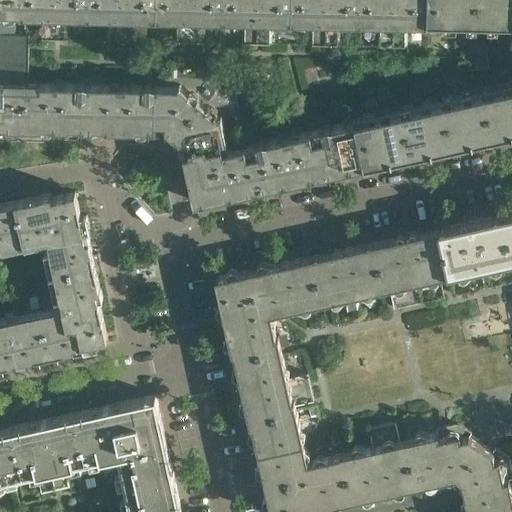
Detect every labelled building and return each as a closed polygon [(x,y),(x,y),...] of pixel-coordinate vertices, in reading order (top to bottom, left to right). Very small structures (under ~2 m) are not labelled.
[(0,0),(0,12),(21,13),(21,0),(0,0)] [(89,14),(89,0),(21,0),(21,13),(40,13),(40,38),(70,39),(70,14),(89,14)] [(157,16),(156,0),(89,0),(89,14),(108,15),(107,40),(137,40),(138,15),(157,16)] [(224,17),(224,0),(156,0),(157,16),(176,16),(175,41),(205,42),(206,17),(224,17)] [(292,19),(292,0),(224,0),(224,17),(243,17),(242,43),(272,43),(273,18),(292,19)] [(359,20),(359,0),(292,0),(292,19),(311,19),(311,44),(340,45),(341,20),(359,20)] [(428,21),(428,0),(359,0),(359,20),(377,20),(377,46),(408,46),(408,21),(428,21)] [(511,27),(511,0),(428,0),(428,21),(428,26),(511,27)] [(0,126),(53,128),(54,83),(41,83),(41,88),(28,88),(29,35),(0,34),(0,126)] [(476,57),(476,46),(465,46),(465,58),(476,57)] [(487,46),(476,46),(476,57),(487,55),(487,46)] [(489,65),(487,55),(476,57),(479,67),(489,65)] [(479,67),(476,57),(465,58),(468,69),(479,67)] [(406,74),(403,64),(392,65),(395,77),(406,74)] [(395,77),(392,65),(382,66),(385,79),(395,77)] [(511,130),(511,79),(354,115),(355,120),(365,163),(511,130)] [(120,129),(121,85),(88,84),(84,82),(80,82),(76,84),(54,83),(53,128),(120,129)] [(174,137),(202,102),(180,84),(178,86),(155,86),(151,83),(147,83),(144,85),(121,85),(120,129),(166,130),(174,137)] [(239,191),(229,148),(222,115),(219,116),(202,102),(174,137),(182,143),(195,201),(239,191)] [(365,163),(355,120),(332,125),(328,123),(324,124),(322,127),(292,134),(302,177),(365,163)] [(302,177),(292,134),(267,140),(263,138),(260,138),(257,142),(229,148),(239,191),(302,177)] [(90,239),(88,229),(90,229),(87,214),(84,215),(84,214),(81,215),(75,191),(52,196),(51,193),(16,200),(26,245),(26,246),(49,241),(50,247),(50,248),(44,250),(49,273),(100,262),(98,253),(93,254),(90,239)] [(0,250),(26,245),(16,200),(0,203),(0,250)] [(511,211),(470,220),(471,225),(485,286),(511,280),(511,211)] [(485,286),(471,225),(470,220),(407,234),(421,300),(445,295),(440,275),(448,273),(452,294),(485,286)] [(421,300),(407,234),(344,248),(355,294),(390,286),(394,306),(421,300)] [(355,294),(344,248),(278,263),(288,309),(355,294)] [(108,338),(99,298),(103,297),(101,287),(100,288),(97,273),(102,272),(100,262),(49,273),(54,297),(61,296),(61,297),(63,306),(41,311),(50,354),(75,349),(74,345),(83,343),(85,349),(99,346),(98,343),(99,343),(98,340),(108,338)] [(288,309),(278,263),(215,277),(226,326),(272,316),(272,313),(288,309)] [(50,354),(41,311),(17,316),(16,311),(5,313),(6,318),(0,319),(0,364),(17,361),(16,358),(25,356),(25,359),(50,354)] [(288,377),(281,347),(279,335),(277,336),(272,316),(226,326),(232,352),(233,352),(234,353),(235,355),(242,387),(288,377)] [(304,441),(297,409),(296,404),(314,400),(308,372),(288,377),(242,387),(250,424),(252,425),(253,427),(258,451),(304,441)] [(166,442),(156,394),(72,413),(83,461),(118,453),(166,442)] [(83,461),(72,413),(17,425),(28,473),(37,471),(41,491),(70,485),(65,465),(83,461)] [(447,478),(437,432),(400,440),(396,421),(369,427),(373,446),(383,492),(447,478)] [(511,477),(511,468),(509,455),(458,423),(436,427),(437,432),(447,478),(454,476),(455,477),(458,476),(460,478),(461,481),(462,481),(464,489),(509,479),(509,478),(511,477)] [(28,473),(17,425),(0,428),(0,481),(3,480),(5,478),(28,473)] [(292,511),(318,506),(308,461),(304,441),(258,451),(271,511),(292,511)] [(155,511),(181,506),(166,442),(118,453),(130,511),(155,511)] [(383,492),(373,446),(308,461),(318,506),(383,492)] [(511,511),(511,489),(509,479),(464,489),(469,511),(511,511)]
